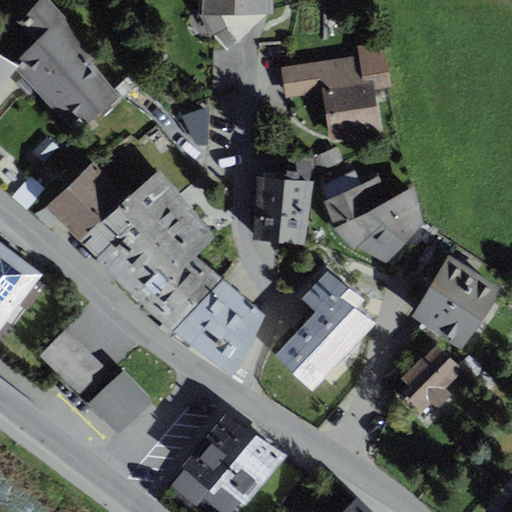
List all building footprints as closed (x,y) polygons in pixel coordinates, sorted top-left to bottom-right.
[(36,42),(15,61),(23,69),(19,73),(23,77),(17,84),(30,97),(36,92),(77,135),(120,94),(91,63),(100,55),(48,0),(40,0),(17,22),(36,42)] [(198,0),(198,13),(273,15),(273,0),(198,0)] [(360,56),(281,68),(285,98),(323,92),(331,142),(383,134),(376,90),(392,87),(385,41),(358,46),(360,56)] [(0,54),(0,89),(20,67),(0,54)] [(93,161),(46,207),(80,242),(118,206),(126,198),(93,161)] [(323,202),(335,227),(391,200),(379,175),(362,184),(355,170),(321,186),(327,200),(323,202)] [(32,171),(14,191),(27,204),(46,183),(32,171)] [(118,206),(148,239),(187,204),(158,171),(126,198),(118,206)] [(257,177),(255,208),(310,213),(313,181),(257,177)] [(415,185),(391,200),(335,227),(354,250),(357,247),(386,264),(425,223),(415,185)] [(217,238),(187,204),(148,239),(179,274),(196,255),(217,238)] [(147,309),(179,274),(148,239),(118,206),(80,242),(147,309)] [(255,208),(252,240),(307,245),(310,213),(255,208)] [(0,241),(0,330),(43,274),(0,241)] [(173,332),(222,279),(196,255),(179,274),(147,309),(173,332)] [(450,256),(411,316),(463,349),(501,289),(450,256)] [(315,311),(275,356),(314,390),(373,323),(357,309),(365,300),(328,269),(302,299),(315,311)] [(222,279),(173,332),(233,376),(266,316),(222,279)] [(66,329),(40,356),(84,399),(110,372),(66,329)] [(423,356),(401,379),(409,387),(400,396),(419,415),(429,405),(435,411),(452,393),(446,387),(463,369),(438,344),(424,357),(423,356)] [(124,370),(90,404),(120,434),(154,401),(124,370)] [(246,506),(285,458),(227,411),(182,468),(184,469),(169,488),(195,508),(203,499),(219,511),(233,511),(241,502),(246,506)] [(368,511),(355,498),(341,511),(368,511)]
